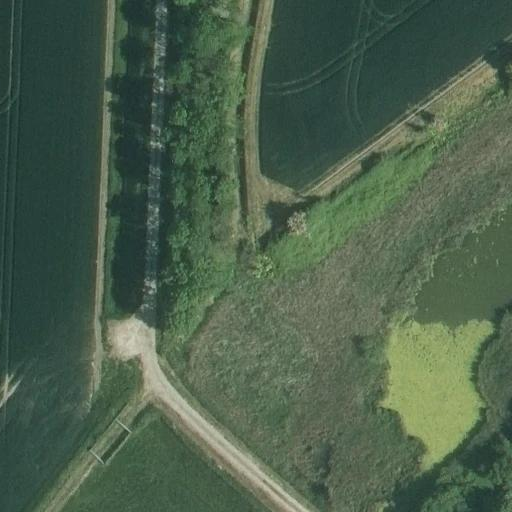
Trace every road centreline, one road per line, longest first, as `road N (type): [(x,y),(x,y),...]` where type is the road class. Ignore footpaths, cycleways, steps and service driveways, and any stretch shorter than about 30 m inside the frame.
road 1 (unclassified): [(302,511),(149,372),(143,344),(156,0)]
road 2 (track): [(149,372),(143,399),(58,511)]
